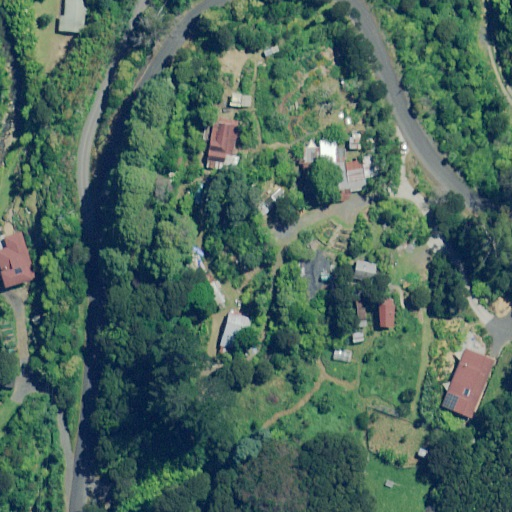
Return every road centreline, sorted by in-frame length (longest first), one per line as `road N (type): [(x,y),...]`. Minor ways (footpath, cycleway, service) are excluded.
road 1 (residential): [(71,511),(95,224)]
road 2 (residential): [(352,0),(413,137),(445,181),(511,222)]
road 3 (residential): [(95,224),(111,136),(140,82),(181,24),(216,0)]
road 4 (residential): [(95,224),(81,163),(142,0)]
